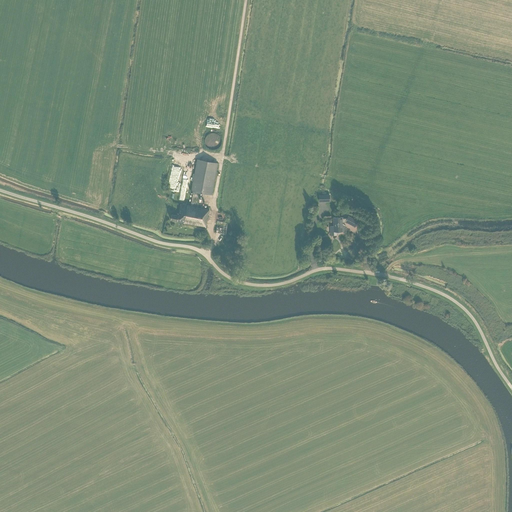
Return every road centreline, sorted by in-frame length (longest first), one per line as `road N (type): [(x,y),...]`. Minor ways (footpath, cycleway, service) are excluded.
road 1 (unclassified): [(0,190),(191,247),(247,284),(280,284),(332,268),(431,289),(475,322),(511,388)]
road 2 (track): [(222,156),(245,0)]
